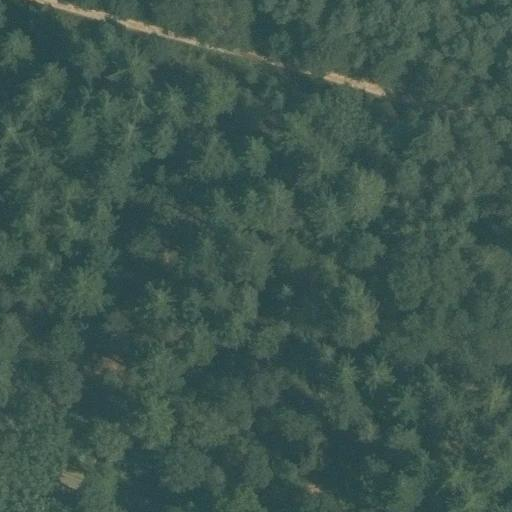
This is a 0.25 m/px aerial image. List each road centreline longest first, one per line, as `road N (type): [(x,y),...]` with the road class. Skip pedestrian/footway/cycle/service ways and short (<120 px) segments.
road 1 (track): [(55,0),(511,121)]
road 2 (track): [(0,432),(236,511)]
